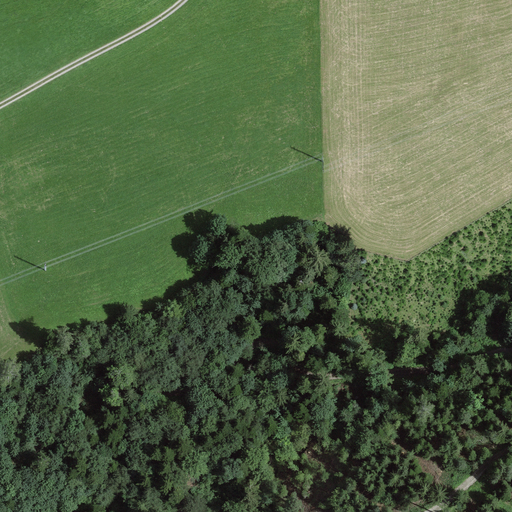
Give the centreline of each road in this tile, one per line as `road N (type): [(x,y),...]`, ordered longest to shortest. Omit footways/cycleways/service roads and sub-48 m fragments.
road 1 (track): [(511,349),(430,370),(323,375),(300,372),(268,337),(204,387),(99,376),(62,432),(0,469)]
road 2 (track): [(0,104),(183,0)]
